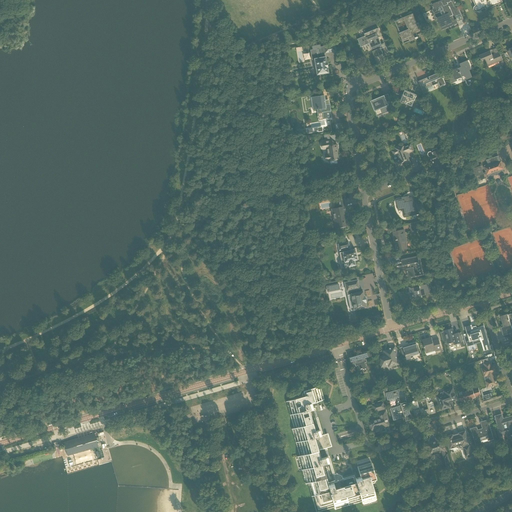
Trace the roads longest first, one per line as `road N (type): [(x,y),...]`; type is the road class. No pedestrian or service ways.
road 1 (residential): [(392,328),(346,93),(350,84),(511,21)]
road 2 (unclassified): [(0,443),(392,328)]
road 3 (residential): [(389,434),(511,396)]
